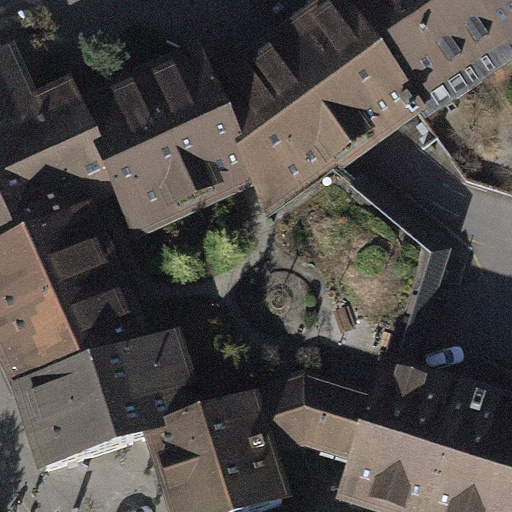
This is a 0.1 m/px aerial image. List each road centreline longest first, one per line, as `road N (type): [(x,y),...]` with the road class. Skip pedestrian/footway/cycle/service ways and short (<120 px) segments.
road 1 (residential): [(258,47),(398,168),(511,223)]
road 2 (residential): [(258,47),(63,0)]
